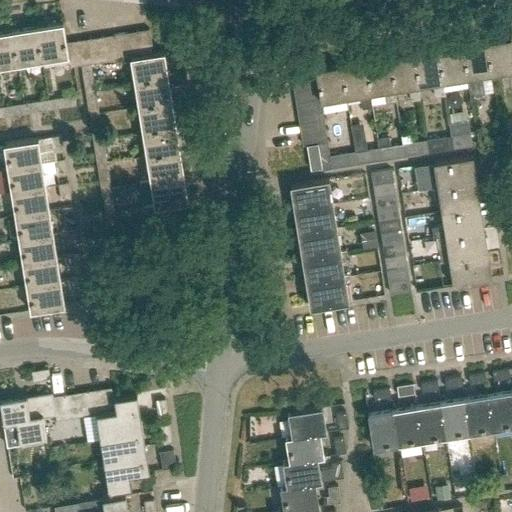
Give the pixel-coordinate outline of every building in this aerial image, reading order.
[(68,55),(66,42),(63,21),(37,25),(43,59),(68,55)] [(18,63),(43,59),(37,25),(13,29),(18,63)] [(0,65),(18,63),(13,29),(0,31),(0,65)] [(140,55),(153,53),(149,29),(137,31),(140,55)] [(131,56),(140,55),(137,31),(125,32),(129,56),(131,56)] [(117,58),(129,56),(125,32),(113,34),(117,58)] [(105,60),(117,58),(113,34),(102,36),(105,60)] [(94,62),(105,60),(102,36),(90,38),(94,62)] [(511,45),(511,37),(486,41),(491,73),(511,69),(511,45)] [(82,64),(94,62),(90,38),(78,40),(82,64)] [(70,66),(82,64),(78,40),(66,42),(68,55),(70,66)] [(483,74),(491,73),(486,41),(462,45),(467,76),(471,98),(486,96),(483,74)] [(443,80),(467,76),(462,45),(437,49),(443,80)] [(445,93),(443,80),(437,49),(413,53),(419,84),(433,82),(435,95),(445,93)] [(135,82),(169,76),(165,51),(153,53),(140,55),(131,56),(135,82)] [(314,53),(289,57),(291,69),(315,65),(314,53)] [(420,97),(419,84),(413,53),(389,56),(394,88),(409,86),(411,99),(420,97)] [(394,88),(389,56),(365,60),(370,92),(371,92),(385,90),(387,101),(396,99),(394,88)] [(372,105),(371,92),(370,92),(365,60),(341,64),(346,96),(360,94),(362,107),(372,105)] [(317,75),(319,86),(321,97),(321,100),(346,96),(341,64),(316,68),(317,75)] [(317,75),(316,68),(315,65),(291,69),(293,79),(317,75)] [(85,89),(95,88),(93,72),(83,74),(85,89)] [(294,90),(319,86),(317,75),(293,79),(294,90)] [(139,106),(173,101),(169,76),(135,82),(139,106)] [(296,101),(321,97),(319,86),(294,90),(296,101)] [(60,107),(76,104),(75,95),(59,97),(60,106),(60,107)] [(89,114),(99,113),(97,97),(87,98),(89,114)] [(322,108),(321,100),(321,97),(296,101),(298,112),(322,108)] [(35,111),(38,110),(50,108),(49,99),(33,101),(35,111)] [(143,131),(176,125),(173,101),(139,106),(143,131)] [(10,115),(26,112),(24,103),(9,105),(10,114),(10,115)] [(300,122),(324,118),(322,108),(298,112),(300,122)] [(301,133),(326,129),(324,118),(300,122),(301,133)] [(449,123),(451,135),(470,132),(468,120),(449,123)] [(93,139),(103,137),(100,121),(91,123),(92,128),(93,139)] [(146,155),(180,150),(176,125),(143,131),(146,155)] [(301,133),(303,144),(307,144),(318,142),(328,140),(326,129),(301,133)] [(453,148),(472,145),(470,132),(451,135),(453,148)] [(53,152),(63,151),(60,135),(50,136),(53,152)] [(429,151),(448,148),(446,136),(427,139),(429,151)] [(7,167),(42,162),(38,137),(3,143),(7,167)] [(318,142),(322,167),(323,169),(351,164),(349,152),(330,155),(328,140),(318,142)] [(405,155),(424,152),(422,140),(403,143),(405,155)] [(311,169),(322,167),(318,142),(307,144),(311,169)] [(381,159),(400,156),(398,144),(379,147),(381,159)] [(97,163),(107,162),(104,146),(95,148),(97,163)] [(357,163),(375,160),(374,148),(355,151),(357,163)] [(150,180),(184,175),(180,150),(146,155),(150,180)] [(438,186),(476,180),(472,155),(434,161),(438,186)] [(57,176),(67,174),(64,158),(54,160),(57,176)] [(11,191),(46,185),(42,162),(7,167),(11,191)] [(373,184),(393,181),(391,169),(371,172),(373,184)] [(101,188),(111,186),(108,171),(99,172),(101,188)] [(184,175),(150,180),(154,206),(188,200),(184,175)] [(295,209),(333,203),(329,178),(291,184),(295,209)] [(442,210),(480,204),(476,180),(438,186),(442,210)] [(375,196),(395,192),(393,181),(373,184),(375,196)] [(60,199),(70,198),(68,182),(58,183),(60,199)] [(14,215),(50,209),(46,185),(11,191),(14,215)] [(377,208),(398,205),(395,192),(375,196),(377,208)] [(105,214),(115,212),(112,196),(103,198),(105,213),(105,214)] [(299,233),(337,227),(333,203),(295,209),(299,233)] [(446,234),(484,228),(480,204),(442,210),(444,224),(434,225),(436,235),(446,234)] [(64,223),(74,221),(71,205),(62,207),(64,223)] [(379,220),(400,217),(398,205),(377,208),(379,220)] [(18,238),(54,233),(50,209),(14,215),(18,238)] [(381,233),(402,229),(400,217),(379,220),(381,233)] [(303,257),(341,251),(337,227),(299,233),(303,257)] [(488,253),(484,228),(446,234),(448,245),(438,247),(440,260),(450,258),(450,259),(488,253)] [(68,247),(78,245),(75,229),(65,231),(68,247)] [(383,245),(404,241),(402,229),(381,233),(383,245)] [(22,262),(57,256),(54,233),(18,238),(22,262)] [(385,257),(406,253),(404,241),(383,245),(385,257)] [(306,282),(345,275),(341,251),(303,257),(306,282)] [(72,270),(82,269),(79,253),(69,254),(72,270)] [(387,269),(408,265),(406,253),(385,257),(387,269)] [(488,253),(450,259),(454,284),(492,278),(488,253)] [(26,286),(61,280),(57,256),(22,262),(26,286)] [(389,281),(410,277),(408,265),(387,269),(389,281)] [(345,275),(306,282),(311,307),(349,300),(345,275)] [(75,294),(85,292),(83,276),(73,278),(75,294)] [(410,277),(389,281),(391,293),(412,290),(410,277)] [(61,280),(26,286),(30,310),(65,305),(61,280)] [(33,380),(49,377),(50,377),(49,367),(32,370),(33,380)] [(493,378),(510,376),(508,368),(492,370),(491,370),(493,378)] [(485,380),(484,372),(468,374),(467,374),(468,383),(485,380)] [(445,386),(462,384),(461,375),(444,378),(445,386)] [(438,388),(437,379),(420,382),(419,382),(421,390),(438,388)] [(414,391),(413,383),(397,386),(396,386),(397,394),(414,391)] [(116,411),(114,397),(112,386),(100,388),(105,413),(116,411)] [(389,387),(373,390),(372,390),(374,398),(391,395),(389,387)] [(99,414),(105,413),(100,388),(89,390),(93,414),(98,413),(99,414)] [(81,416),(93,414),(89,390),(77,392),(81,416)] [(493,428),(511,425),(511,394),(511,390),(488,393),(493,428)] [(69,418),(81,416),(77,392),(65,394),(69,418)] [(52,393),(0,401),(3,421),(7,444),(21,442),(20,437),(46,433),(43,415),(55,413),(53,396),(53,393),(52,393)] [(469,432),(493,428),(488,393),(464,397),(469,432)] [(57,420),(69,418),(65,394),(53,396),(55,413),(57,420)] [(120,423),(139,420),(135,394),(114,397),(116,411),(105,413),(99,414),(103,439),(122,436),(120,423)] [(446,436),(469,432),(464,397),(440,401),(446,436)] [(159,416),(168,415),(165,398),(156,399),(159,416)] [(422,440),(446,436),(440,401),(416,405),(422,440)] [(320,431),(327,430),(323,405),(288,411),(292,435),(320,431)] [(398,443),(422,440),(416,405),(393,409),(398,443)] [(374,447),(398,443),(393,409),(368,412),(374,447)] [(335,412),(338,428),(348,427),(345,410),(335,412)] [(124,449),(143,446),(139,420),(120,423),(122,436),(103,439),(107,465),(126,461),(124,449)] [(163,442),(172,440),(169,423),(160,425),(163,442)] [(324,455),(320,431),(292,435),(285,436),(289,460),(317,456),(324,455)] [(336,453),(345,452),(343,435),(333,437),(336,453)] [(126,461),(107,465),(111,490),(130,487),(128,474),(147,471),(143,446),(124,449),(126,461)] [(176,466),(173,449),(160,451),(163,468),(176,466)] [(321,480),(317,456),(289,460),(283,461),(286,485),(287,485),(314,480),(315,481),(321,480)] [(333,478),(343,476),(340,460),(330,462),(331,467),(333,478)] [(321,480),(333,478),(331,467),(319,469),(321,480)] [(318,505),(315,481),(314,480),(287,485),(286,485),(280,486),(284,509),(284,510),(312,505),(312,506),(318,505)] [(448,482),(435,484),(437,500),(451,498),(448,482)] [(340,501),(337,485),(328,487),(330,503),(340,501)] [(416,486),(409,487),(411,500),(418,499),(416,486)] [(84,511),(126,511),(124,494),(104,497),(103,497),(82,501),(84,511)] [(156,511),(154,498),(144,500),(145,511),(156,511)]
